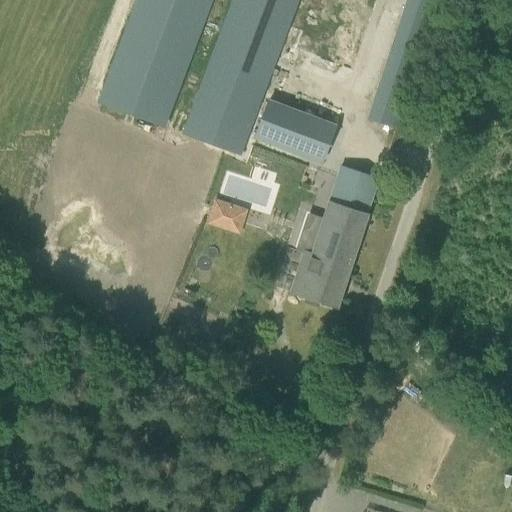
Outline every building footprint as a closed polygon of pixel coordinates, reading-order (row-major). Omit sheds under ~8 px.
[(209,60),(216,39),(200,33),(211,0),(136,0),(98,102),(165,128),(189,65),(195,68),(199,56),(209,60)] [(231,0),(216,39),(209,60),(182,132),(242,155),(300,0),(231,0)] [(438,0),(408,0),(369,119),(395,128),(438,0)] [(302,148),(316,111),(271,94),(257,131),(302,148)] [(299,269),(292,292),(304,296),(337,307),(379,177),(341,166),(307,272),(299,269)] [(204,225),(241,233),(247,207),(210,199),(204,225)]
